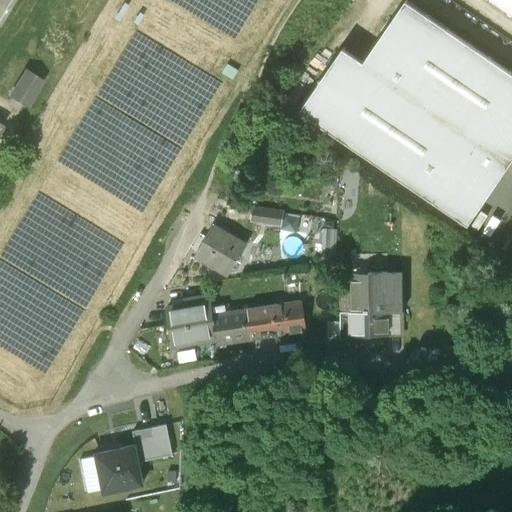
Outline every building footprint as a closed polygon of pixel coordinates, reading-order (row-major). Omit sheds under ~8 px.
[(511,0),(487,0),(511,16),(511,0)] [(511,159),(511,77),(406,7),(366,67),(344,53),(303,113),(469,224),(511,159)] [(50,82),(25,67),(7,96),(33,111),(50,82)] [(0,156),(12,136),(0,129),(0,156)] [(307,218),(252,209),(248,233),(302,243),(307,218)] [(246,250),(211,230),(197,254),(233,274),(246,250)] [(404,276),(348,277),(350,339),(396,338),(395,312),(405,312),(404,276)] [(250,311),(253,340),(301,334),(297,304),(250,311)] [(214,307),(177,312),(182,349),(219,344),(215,311),(214,307)] [(215,311),(219,344),(253,340),(250,311),(233,313),(233,309),(215,311)] [(132,436),(135,447),(138,462),(171,454),(165,428),(132,436)] [(135,447),(88,457),(98,501),(145,490),(138,462),(135,447)]
